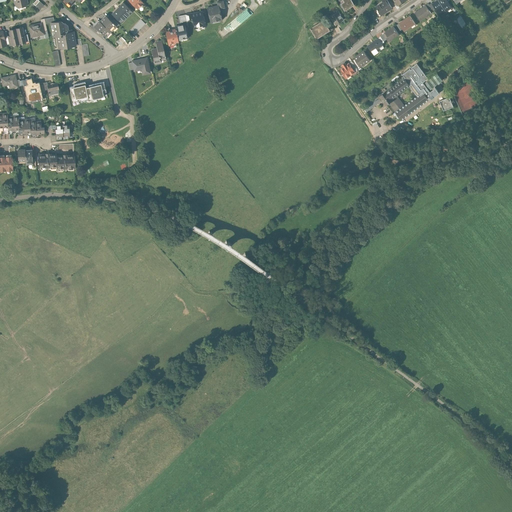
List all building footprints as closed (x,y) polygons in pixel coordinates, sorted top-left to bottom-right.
[(143,2),(140,0),(128,0),(133,5),(137,9),(143,2)] [(225,7),(223,0),(221,0),(216,1),(217,4),(218,4),(219,8),(225,7)] [(355,4),(352,0),(343,0),(345,1),(341,3),(346,10),(355,4)] [(389,2),(387,0),(381,0),(383,2),(376,6),(378,10),(382,15),(393,8),(392,7),(389,2)] [(440,15),(446,10),(438,0),(435,0),(431,3),(435,8),(440,15)] [(438,0),(446,10),(447,12),(453,8),(447,0),(438,0)] [(132,10),(122,1),(111,12),(121,22),(132,10)] [(217,4),(207,6),(210,22),(222,19),(219,8),(218,4),(217,4)] [(425,4),(414,11),(420,20),(431,12),(429,9),(425,4)] [(206,25),(202,10),(190,12),(192,19),(194,28),(206,25)] [(345,19),(339,11),(330,16),(336,25),(345,19)] [(105,14),(99,20),(110,31),(116,25),(111,20),(105,14)] [(415,22),(409,14),(398,22),(399,23),(402,28),(404,30),(415,22)] [(461,15),(456,18),(462,27),(466,24),(461,15)] [(99,20),(98,19),(93,25),(98,30),(105,36),(110,31),(99,20)] [(145,23),(141,19),(130,30),(134,34),(145,23)] [(331,29),(324,19),(310,28),(317,38),(331,29)] [(54,21),(50,22),(50,23),(52,37),(56,36),(58,48),(76,45),(75,40),(74,31),(72,31),(72,29),(68,29),(68,25),(65,22),(64,23),(60,20),(54,21)] [(41,22),(28,24),(30,37),(38,35),(39,40),(48,38),(47,31),(43,31),(41,22)] [(174,25),(175,28),(177,40),(188,37),(185,23),(174,25)] [(399,34),(393,25),(383,32),(383,33),(386,38),(388,41),(399,34)] [(15,28),(19,43),(26,42),(24,35),(22,26),(15,28)] [(15,28),(8,29),(10,35),(12,45),(19,43),(15,28)] [(166,31),(165,32),(168,45),(170,45),(174,44),(175,42),(178,41),(177,40),(175,28),(172,28),(172,31),(170,31),(169,30),(166,31)] [(329,32),(333,37),(338,33),(334,29),(329,32)] [(121,36),(116,41),(120,45),(125,40),(121,36)] [(381,43),(378,38),(366,45),(372,53),(375,52),(374,50),(382,45),(381,43)] [(165,57),(161,40),(155,41),(157,48),(151,49),(154,62),(161,61),(160,58),(165,57)] [(58,50),(52,52),(55,66),(60,65),(58,50)] [(370,60),(363,50),(353,57),(353,58),(359,67),(370,60)] [(147,56),(131,60),(131,62),(133,69),(133,71),(141,69),(142,74),(151,72),(147,56)] [(359,67),(353,58),(350,60),(351,61),(356,69),(359,67)] [(351,61),(348,62),(354,71),(356,69),(351,61)] [(354,71),(348,62),(346,64),(344,62),(340,64),(342,66),(338,69),(345,79),(355,72),(354,71)] [(405,77),(405,78),(404,78),(387,91),(386,91),(379,96),(382,101),(386,106),(389,103),(396,112),(395,112),(393,114),(394,115),(395,116),(397,115),(397,116),(398,118),(399,118),(401,120),(431,98),(432,99),(434,97),(433,96),(434,95),(439,92),(434,86),(439,83),(442,80),(437,73),(429,79),(417,63),(402,74),(405,77)] [(15,74),(0,77),(2,86),(8,85),(9,88),(18,86),(16,80),(15,74)] [(39,81),(23,84),(26,96),(42,93),(42,92),(40,85),(39,81)] [(107,96),(104,81),(89,85),(89,86),(86,87),(85,81),(73,84),(74,86),(69,87),(73,102),(87,98),(88,100),(107,96)] [(57,82),(47,84),(48,89),(49,96),(59,93),(57,89),(59,88),(57,82)] [(443,89),(439,83),(434,86),(439,92),(443,89)] [(379,96),(369,104),(363,108),(366,113),(382,101),(379,96)] [(449,97),(439,101),(443,111),(453,107),(453,105),(454,105),(451,98),(450,99),(449,97)] [(40,121),(35,121),(36,134),(45,133),(44,126),(41,126),(40,121)] [(67,124),(55,125),(55,128),(56,138),(69,137),(69,127),(67,127),(67,124)] [(31,149),(24,149),(25,161),(25,163),(32,163),(32,159),(31,149)] [(37,166),(55,166),(56,155),(56,153),(49,154),(49,152),(45,153),(45,154),(37,154),(37,166)] [(62,154),(56,155),(55,166),(56,167),(74,167),(74,154),(66,154),(66,153),(62,154)] [(12,155),(0,155),(0,170),(13,170),(12,155)]
